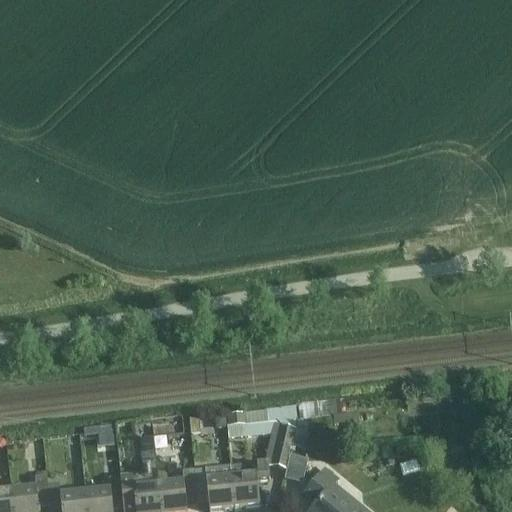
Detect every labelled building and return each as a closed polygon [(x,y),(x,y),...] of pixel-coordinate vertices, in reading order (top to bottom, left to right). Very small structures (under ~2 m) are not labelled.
[(285,472),(295,431),(283,428),(273,469),(285,472)] [(133,479),(122,480),(125,511),(136,510),(136,511),(161,511),(159,488),(157,464),(143,466),(145,490),(135,491),(133,479)] [(269,466),(231,470),(232,480),(235,511),(261,509),(258,485),(271,483),(269,466)] [(231,470),(195,474),(199,504),(209,503),(209,511),(232,511),(235,511),(232,480),(231,470)] [(184,486),(159,488),(161,511),(187,511),(187,505),(199,504),(195,474),(195,472),(183,474),(184,486)] [(366,511),(370,508),(325,472),(308,492),(321,503),(313,511),(366,511)] [(37,492),(12,494),(13,511),(39,511),(50,510),(47,478),(36,480),(37,492)] [(47,478),(50,510),(51,510),(50,511),(87,511),(86,496),(61,499),(60,487),(48,488),(47,478)] [(111,493),(86,496),(87,511),(121,511),(125,511),(122,480),(110,481),(111,493)] [(0,511),(13,511),(12,494),(0,495),(0,511)]
